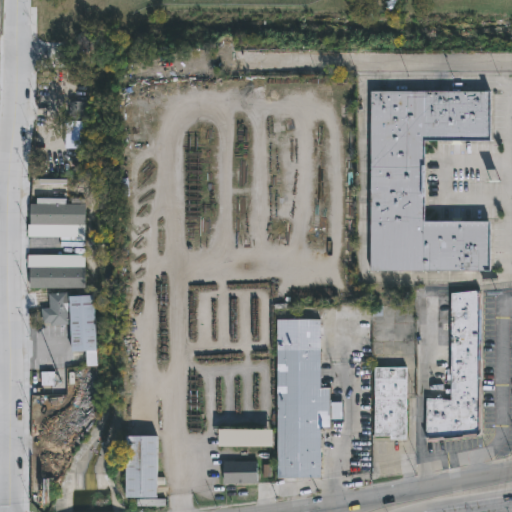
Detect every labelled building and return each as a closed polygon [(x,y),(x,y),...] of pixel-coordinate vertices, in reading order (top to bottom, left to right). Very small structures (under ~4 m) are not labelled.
[(62,83),(61,103),(43,103),(43,96),(40,96),(40,88),(44,88),(44,83),(62,83)] [(425,153),(425,221),(491,221),(491,269),(371,270),(371,92),(491,92),(491,140),(436,140),(436,151),(434,153),(425,153)] [(88,102),(87,122),(84,122),(83,149),(63,148),(64,122),(68,122),(69,101),(88,102)] [(85,225),(30,224),(30,203),(85,203),(85,225)] [(84,288),(30,288),(30,267),(84,266),(84,288)] [(479,289),(479,290),(482,290),(482,436),(426,442),(427,398),(451,400),(451,292),(479,289)] [(68,292),(68,295),(94,294),(97,365),(86,365),(86,350),(71,350),(70,323),(42,324),(42,308),(49,308),(48,293),(68,292)] [(320,319),(321,387),(331,387),(331,402),(343,401),(343,422),(331,422),(331,427),(321,427),(321,478),(277,479),(277,319),(320,319)] [(407,367),(407,439),(390,439),(390,436),(374,436),(375,367),(407,367)] [(157,435),(157,477),(164,477),(164,485),(157,484),(157,497),(126,497),(126,435),(157,435)] [(258,483),(224,483),(224,461),(258,461),(258,483)]
